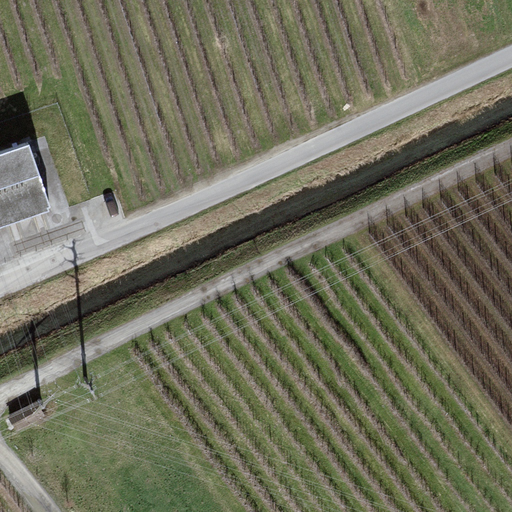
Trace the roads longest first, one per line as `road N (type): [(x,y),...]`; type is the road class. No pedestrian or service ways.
road 1 (track): [(511,146),(67,367),(0,411)]
road 2 (track): [(511,58),(0,286)]
